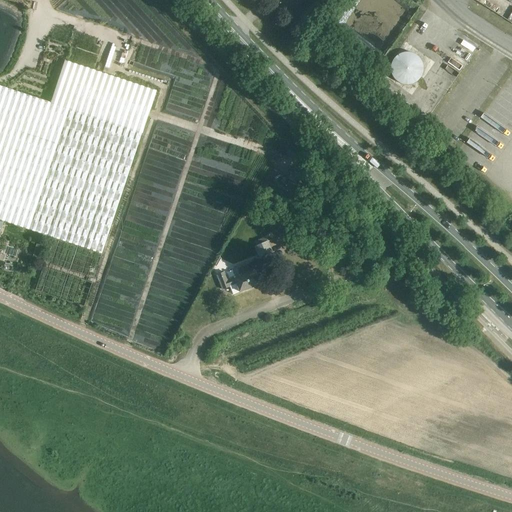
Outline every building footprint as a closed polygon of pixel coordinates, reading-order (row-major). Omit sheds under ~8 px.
[(388,62),(391,79),(399,77),(400,83),(419,80),(415,51),(397,54),(398,61),(388,62)] [(50,103),(0,86),(0,225),(1,222),(0,221),(0,220),(101,254),(141,134),(156,91),(64,60),(50,103)] [(471,142),(468,145),(487,162),(490,158),(471,142)] [(36,245),(44,248),(46,239),(38,237),(36,245)] [(272,254),(267,241),(255,246),(260,259),(272,254)] [(253,259),(233,267),(237,277),(230,280),(228,274),(225,275),(223,272),(217,274),(222,289),(229,287),(232,294),(259,284),(255,271),(257,270),(253,259)]
